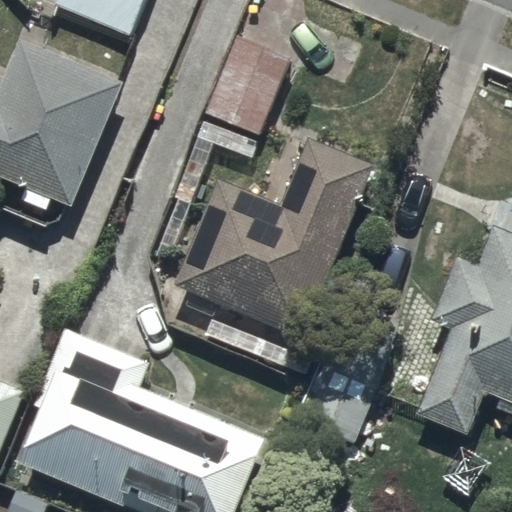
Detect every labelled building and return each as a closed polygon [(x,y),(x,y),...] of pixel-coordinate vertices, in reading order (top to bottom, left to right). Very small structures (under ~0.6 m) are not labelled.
[(143,0),(52,0),(51,3),(131,32),(143,0)] [(290,54),(234,32),(204,109),(260,131),(290,54)] [(0,169),(72,198),(118,81),(20,42),(0,91),(0,169)] [(285,202),(224,176),(178,280),(310,333),(376,164),(311,139),(285,202)] [(511,399),(511,228),(498,222),(480,258),(456,253),(436,321),(450,326),(419,421),(468,432),(486,388),(511,399)] [(0,449),(24,386),(0,373),(0,281),(4,270),(0,268),(0,449)] [(232,511),(262,431),(143,383),(149,361),(69,323),(22,457),(145,511),(232,511)] [(332,323),(295,416),(355,440),(392,347),(332,323)]
